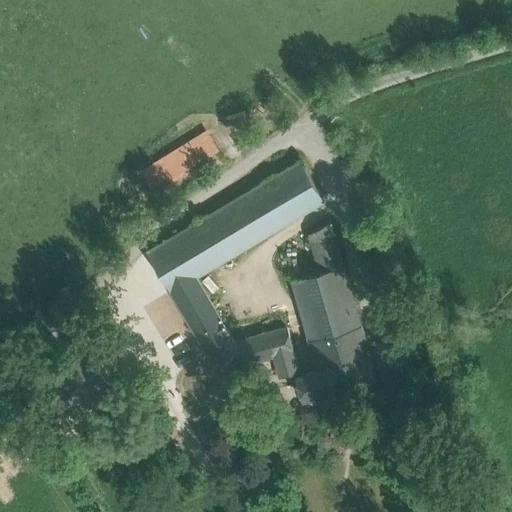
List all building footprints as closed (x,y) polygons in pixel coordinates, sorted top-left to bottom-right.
[(208,133),(143,173),(161,200),(226,160),(208,133)] [(147,251),(171,291),(197,276),(325,201),(301,160),(147,251)] [(309,339),(360,323),(331,222),(313,232),(324,271),(292,279),(309,339)] [(206,350),(207,350),(235,342),(197,276),(171,291),(206,350)] [(95,323),(35,388),(53,404),(112,339),(95,323)] [(309,339),(318,369),(369,354),(360,323),(309,339)] [(207,350),(219,371),(274,356),(294,350),(287,327),(235,342),(207,350)] [(297,376),(304,399),(376,377),(369,354),(318,369),(297,376)]
